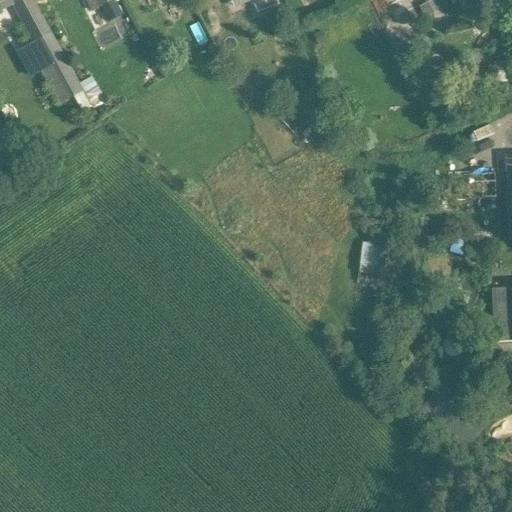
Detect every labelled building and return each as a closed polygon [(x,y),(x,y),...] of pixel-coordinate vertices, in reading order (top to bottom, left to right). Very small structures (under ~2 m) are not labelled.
[(0,0),(0,3),(6,0),(9,0),(33,42),(27,46),(59,106),(84,91),(33,0),(26,0),(15,6),(11,0),(0,0)] [(86,0),(92,11),(99,7),(104,18),(121,10),(116,0),(86,0)] [(440,0),(449,18),(476,5),(473,0),(440,0)] [(305,128),(290,110),(281,118),(296,136),(305,128)] [(482,263),(488,247),(492,237),(475,231),(472,241),(455,235),(438,285),(450,289),(457,265),(460,256),(482,263)]
